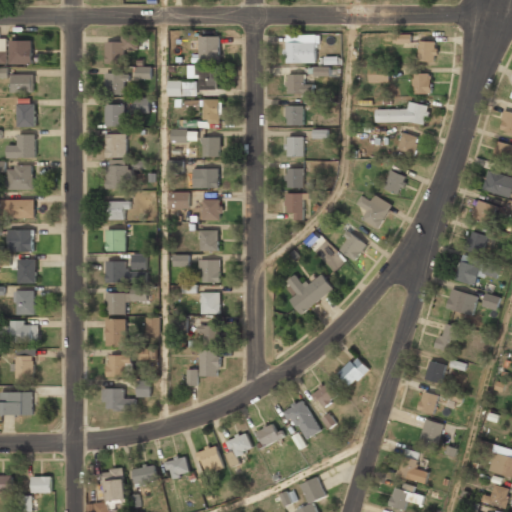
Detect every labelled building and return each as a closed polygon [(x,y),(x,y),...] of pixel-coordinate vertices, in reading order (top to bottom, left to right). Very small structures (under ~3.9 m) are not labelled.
[(124,49),(138,49),(138,33),(121,33),(121,41),(106,41),(106,62),(124,62),(124,49)] [(286,61),(318,61),(318,33),(286,33),(286,61)] [(220,35),(200,35),(200,61),(220,61),(220,35)] [(0,63),(8,64),(8,38),(0,37),(0,63)] [(438,59),(438,40),(419,39),(419,59),(438,59)] [(33,40),(15,40),(15,64),(33,64),(33,40)] [(152,66),(137,66),(137,79),(152,79),(152,66)] [(219,66),(194,66),(194,75),(199,75),(199,88),(219,88),(219,66)] [(9,67),(0,67),(0,77),(9,77),(9,67)] [(314,75),(330,76),(330,67),(314,67),(314,75)] [(370,80),(388,80),(388,67),(370,67),(370,80)] [(431,71),(413,71),(413,92),(431,92),(431,71)] [(107,93),(126,93),(126,72),(107,72),(107,93)] [(313,82),(305,82),(305,72),(288,72),(288,92),(313,92),(313,82)] [(11,74),(11,92),(34,92),(34,74),(11,74)] [(170,93),(182,93),(182,80),(170,80),(170,93)] [(134,98),(134,112),(151,112),(151,97),(134,98)] [(220,98),(186,98),(186,108),(203,108),(203,121),(220,121),(220,98)] [(19,126),(36,126),(36,102),(19,102),(19,126)] [(409,108),(376,108),(376,121),(428,121),(428,102),(409,102),(409,108)] [(124,103),(105,103),(105,124),(124,124),(124,103)] [(304,105),(286,105),(286,124),(304,124),(304,105)] [(511,110),(503,109),(499,130),(511,132),(511,110)] [(196,142),(196,130),(173,129),(172,141),(196,142)] [(397,152),(416,156),(420,136),(402,131),(397,152)] [(107,156),(127,156),(127,132),(107,132),(107,156)] [(36,157),(36,134),(18,134),(18,145),(8,145),(8,157),(36,157)] [(203,155),(220,155),(220,136),(203,136),(203,155)] [(305,136),(286,136),(286,155),(305,155),(305,136)] [(511,157),(511,142),(497,142),(497,157),(511,157)] [(120,186),(120,178),(128,178),(128,163),(106,163),(106,186),(120,186)] [(6,165),(6,188),(33,188),(33,165),(6,165)] [(219,167),(193,167),(193,186),(219,186),(219,167)] [(287,187),(305,187),(305,167),(287,167),(287,187)] [(384,186),(399,194),(408,175),(392,168),(384,186)] [(511,191),(511,175),(489,169),(483,189),(510,198),(511,191)] [(170,207),(189,206),(188,191),(170,192),(170,207)] [(286,214),(305,214),(305,192),(286,192),(286,214)] [(393,204),(376,193),(371,200),(363,194),(358,202),(368,209),(363,217),(379,227),(393,204)] [(221,218),(221,197),(203,197),(203,218),(221,218)] [(35,198),(2,198),(2,215),(35,215),(35,198)] [(493,224),(499,206),(479,199),(472,218),(493,224)] [(127,200),(106,200),(106,219),(127,219),(127,200)] [(34,228),(9,228),(9,250),(34,250),(34,228)] [(201,249),(219,249),(219,228),(201,228),(201,249)] [(126,229),(106,229),(106,251),(126,251),(126,229)] [(335,271),(347,259),(316,229),(305,240),(335,271)] [(490,236),(473,230),(466,249),(483,256),(490,236)] [(367,243),(350,231),(338,248),(355,260),(367,243)] [(146,268),(146,253),(134,253),(134,268),(146,268)] [(174,266),(190,266),(190,254),(174,254),(174,266)] [(499,269),(462,256),(455,278),(476,284),(480,273),(496,278),(499,269)] [(36,282),(36,258),(19,258),(19,282),(36,282)] [(220,258),(200,258),(200,281),(220,281),(220,258)] [(105,261),(105,282),(129,282),(129,261),(105,261)] [(334,288),(321,271),(304,284),(296,274),(287,280),(296,292),(289,297),(302,313),(334,288)] [(447,306),(473,314),(479,295),(452,287),(447,306)] [(17,314),(35,314),(35,289),(17,289),(17,314)] [(147,300),(147,290),(107,290),(107,313),(127,313),(127,300),(147,300)] [(220,290),(201,290),(201,312),(220,312),(220,290)] [(500,298),(486,293),(483,303),(497,308),(500,298)] [(160,331),(160,316),(147,316),(147,331),(160,331)] [(107,344),(126,344),(126,318),(107,318),(107,344)] [(39,342),(39,321),(11,321),(11,342),(39,342)] [(436,346),(453,351),(461,327),(443,321),(436,346)] [(199,343),(221,343),(221,324),(199,324),(199,343)] [(201,375),(220,375),(220,349),(201,349),(201,375)] [(107,375),(130,375),(130,354),(107,354),(107,375)] [(34,378),(34,355),(17,355),(17,378),(34,378)] [(369,368),(355,356),(338,375),(351,387),(369,368)] [(447,364),(431,359),(425,378),(442,383),(447,364)] [(188,385),(199,385),(199,369),(188,369),(188,385)] [(152,397),(151,380),(137,380),(137,397),(152,397)] [(326,380),(311,392),(324,408),(338,396),(326,380)] [(102,388),(102,401),(107,401),(107,409),(134,409),(134,398),(124,398),(124,388),(102,388)] [(418,409),(434,414),(440,394),(423,390),(418,409)] [(0,414),(34,414),(34,391),(0,391),(0,414)] [(285,412),(308,440),(323,427),(299,399),(285,412)] [(445,423),(426,418),(419,444),(438,449),(445,423)] [(265,446),(283,438),(276,422),(258,430),(265,446)] [(254,451),(247,432),(224,441),(231,460),(254,451)] [(511,454),(510,454),(511,448),(496,443),(488,469),(511,476),(511,454)] [(224,467),(217,445),(198,452),(206,473),(224,467)] [(173,479),(191,471),(184,455),(166,463),(173,479)] [(426,469),(421,470),(418,455),(398,459),(403,481),(428,476),(426,469)] [(156,464),(134,468),(137,486),(159,482),(156,464)] [(122,467),(101,472),(107,502),(129,498),(122,467)] [(0,491),(14,491),(14,475),(0,475),(0,491)] [(52,492),(52,476),(32,476),(32,492),(52,492)] [(301,484),(309,504),(296,510),(296,511),(318,511),(314,502),(327,497),(318,476),(301,484)] [(423,498),(400,484),(389,502),(404,511),(411,498),(420,503),(423,498)] [(483,492),(481,503),(508,508),(511,487),(493,484),(492,494),(483,492)] [(33,511),(32,495),(18,496),(19,511),(33,511)] [(88,511),(96,511),(95,511),(110,511),(110,502),(87,503),(88,511)]
